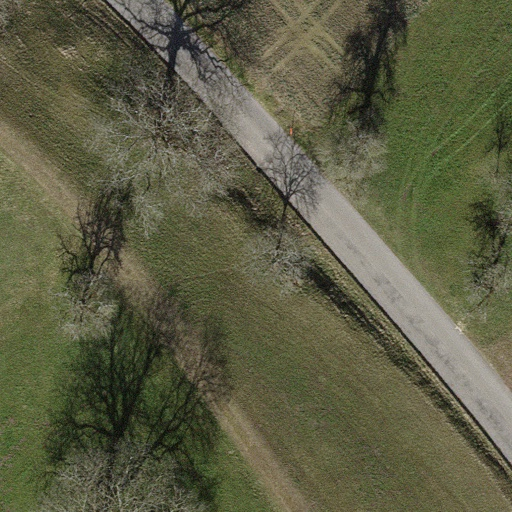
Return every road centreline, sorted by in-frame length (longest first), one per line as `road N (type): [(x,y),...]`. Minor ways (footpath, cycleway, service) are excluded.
road 1 (residential): [(129,0),(276,145),(511,438)]
road 2 (unknown): [(267,511),(141,287),(54,183),(0,134)]
